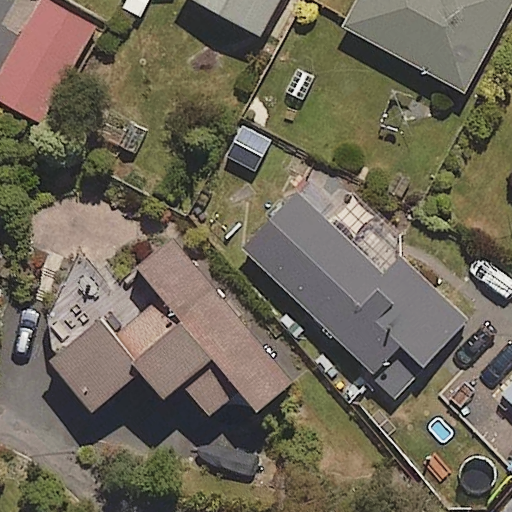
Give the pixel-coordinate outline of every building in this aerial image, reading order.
[(0,100),(43,125),(98,29),(46,0),(41,0),(0,74),(0,100)] [(197,0),(261,35),(280,0),(197,0)] [(511,0),(359,0),(345,27),(468,91),(511,5),(511,0)] [(402,255),(384,274),(300,191),(244,247),(398,399),(472,324),(402,255)] [(258,411),(294,380),(172,238),(137,268),(164,298),(120,336),(104,316),(54,359),(97,409),(142,370),(167,399),(184,385),(210,415),(240,390),(258,411)] [(511,404),(511,383),(501,395),(511,404)] [(511,511),(511,500),(500,511),(511,511)]
